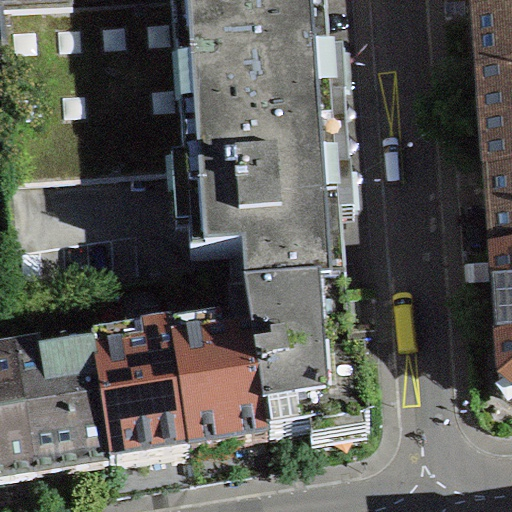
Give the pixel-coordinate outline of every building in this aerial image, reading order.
[(0,0),(0,21),(69,17),(69,14),(67,0),(0,0)] [(246,298),(230,299),(230,302),(232,302),(246,301),(345,294),(345,293),(340,227),(337,182),(349,182),(343,109),(331,110),(328,65),(323,0),(304,0),(170,10),(69,17),(0,21),(0,36),(1,53),(4,97),(6,138),(10,191),(13,191),(14,191),(14,188),(55,185),(59,185),(114,182),(118,181),(184,177),(190,264),(229,261),(243,261),(246,298)] [(169,0),(170,10),(304,0),(169,0)] [(511,0),(473,0),(479,81),(511,78),(511,0)] [(511,78),(479,81),(487,183),(511,181),(511,78)] [(0,200),(8,200),(10,200),(10,194),(10,191),(6,138),(0,138),(0,200)] [(511,181),(487,183),(492,263),(511,261),(511,181)] [(511,261),(492,263),(501,389),(511,397),(511,261)] [(345,294),(246,301),(269,445),(275,444),(318,437),(321,436),(322,440),(332,438),(365,433),(365,434),(369,433),(367,400),(364,363),(357,363),(349,364),(349,356),(347,332),(345,294)] [(225,340),(223,340),(173,348),(190,457),(269,445),(246,301),(232,302),(230,302),(232,331),(225,340)] [(142,344),(144,352),(94,360),(111,469),(190,457),(173,348),(171,335),(142,340),(142,341),(142,344)] [(111,469),(94,360),(43,368),(41,357),(41,356),(40,355),(13,360),(33,482),(111,469)] [(0,487),(33,482),(13,360),(0,361),(0,487)]
